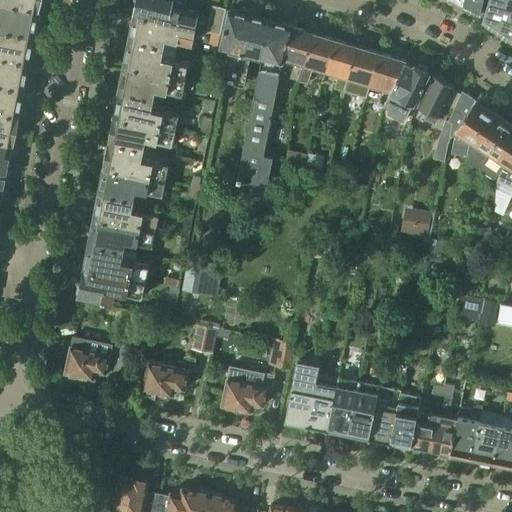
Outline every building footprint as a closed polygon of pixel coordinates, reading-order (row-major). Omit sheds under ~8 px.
[(33,20),(36,7),(0,0),(0,27),(31,33),(31,31),(34,30),(35,23),(33,20)] [(207,30),(222,33),(227,7),(214,4),(212,15),(200,13),(200,11),(185,8),(187,0),(137,0),(136,12),(137,12),(195,27),(207,30)] [(465,0),(463,7),(480,15),(484,0),(465,0)] [(507,0),(488,0),(483,18),(499,28),(507,0)] [(511,0),(507,0),(499,28),(511,36),(511,0)] [(252,52),(263,54),(270,18),(259,15),(260,11),(242,6),(241,11),(232,8),(224,45),(234,47),(228,79),(246,82),(252,52)] [(132,37),(132,38),(166,46),(168,36),(192,42),(195,27),(137,12),(134,25),(131,27),(129,34),(132,37)] [(287,23),(270,18),(263,54),(244,147),(240,177),(260,180),(258,193),(268,195),(274,156),(265,154),(277,100),(276,100),(281,71),(284,57),(287,46),(292,25),(293,24),(287,23)] [(300,78),(315,32),(292,25),(287,46),(284,57),(295,61),(291,75),(300,78)] [(31,33),(0,27),(0,55),(26,60),(28,47),(31,45),(32,38),(31,35),(31,33)] [(222,33),(207,30),(205,42),(219,45),(222,33)] [(327,71),(336,39),(315,32),(300,78),(309,81),(314,67),(327,71)] [(164,55),(166,46),(132,38),(131,39),(128,41),(127,48),(129,51),(127,63),(188,77),(190,62),(164,55)] [(345,88),(358,46),(336,39),(327,71),(339,75),(336,85),(341,87),(345,88)] [(367,95),(371,84),(380,53),(358,46),(345,88),(367,95)] [(371,84),(393,91),(406,62),(406,61),(380,53),(371,84)] [(0,82),(20,87),(21,85),(24,83),(25,75),(23,72),(26,60),(0,55),(0,82)] [(417,67),(406,62),(393,91),(386,105),(396,109),(403,96),(417,102),(430,73),(426,71),(427,68),(419,64),(417,67)] [(122,88),(156,96),(158,87),(184,93),(188,77),(127,63),(124,76),(121,78),(119,85),(122,87),(122,88)] [(219,85),(221,75),(209,73),(207,83),(219,85)] [(434,74),(419,104),(429,110),(425,117),(436,122),(456,85),(445,79),(444,77),(440,74),(437,75),(434,74)] [(20,87),(0,82),(0,110),(15,113),(18,100),(21,99),(22,92),(20,89),(20,87)] [(117,114),(178,128),(181,112),(154,106),(156,96),(122,88),(121,90),(118,92),(116,99),(119,102),(117,114)] [(453,121),(453,123),(451,134),(455,135),(452,152),(467,154),(470,137),(491,107),(490,107),(489,102),(483,98),(478,99),(463,89),(449,120),(453,121)] [(203,109),(214,111),(216,100),(205,98),(203,109)] [(495,178),(500,170),(511,152),(511,121),(491,107),(470,137),(467,154),(466,160),(486,168),(486,172),(495,178)] [(13,124),(15,113),(0,110),(0,137),(10,139),(10,138),(14,136),(15,128),(13,124)] [(110,138),(110,139),(146,148),(148,138),(174,143),(178,128),(117,114),(115,113),(113,125),(109,127),(108,135),(110,138)] [(201,134),(210,135),(213,119),(213,118),(203,116),(200,134),(201,134)] [(450,142),(451,134),(453,123),(453,121),(449,120),(446,119),(439,137),(434,156),(445,159),(448,141),(450,142)] [(207,150),(210,135),(201,134),(198,151),(206,153),(207,150)] [(0,160),(6,161),(7,155),(11,152),(12,145),(10,141),(10,139),(0,137),(0,160)] [(105,165),(107,165),(167,179),(171,163),(144,157),(146,148),(110,139),(110,140),(106,142),(105,149),(108,153),(105,165)] [(511,152),(500,170),(498,179),(511,184),(511,152)] [(308,164),(321,167),(323,156),(310,153),(308,164)] [(102,190),(102,191),(136,199),(138,188),(164,194),(167,179),(107,165),(105,176),(100,179),(99,186),(102,190)] [(202,176),(193,175),(191,185),(200,187),(202,176)] [(191,185),(189,196),(198,197),(200,187),(191,185)] [(134,208),(136,199),(102,191),(101,192),(97,194),(96,202),(99,205),(97,216),(157,229),(161,214),(134,208)] [(432,211),(416,208),(414,218),(404,217),(402,230),(427,234),(432,211)] [(181,236),(190,238),(195,212),(186,210),(181,236)] [(92,242),(126,249),(128,239),(154,245),(157,229),(97,216),(94,227),(91,230),(89,237),(92,241),(92,242)] [(316,235),(314,249),(326,251),(329,237),(316,235)] [(190,238),(181,236),(179,246),(188,247),(190,238)] [(444,240),(431,237),(428,253),(441,256),(444,240)] [(87,267),(147,280),(151,264),(124,258),(126,249),(92,242),(91,243),(88,245),(86,253),(89,256),(87,267)] [(357,265),(361,245),(344,242),(341,262),(357,265)] [(214,261),(205,260),(207,251),(193,248),(186,287),(209,291),(214,261)] [(383,265),(385,250),(374,248),(371,263),(383,265)] [(387,248),(384,266),(401,269),(405,252),(387,248)] [(80,293),(116,300),(118,290),(144,296),(147,280),(87,267),(85,267),(83,277),(79,280),(77,288),(80,292),(80,293)] [(181,279),(173,277),(171,285),(174,286),(180,287),(181,279)] [(169,296),(178,297),(180,287),(174,286),(171,285),(169,296)] [(437,288),(424,286),(422,297),(435,300),(437,288)] [(459,313),(480,317),(484,298),(463,293),(459,313)] [(500,302),(487,300),(483,321),(495,323),(500,302)] [(499,317),(511,319),(511,303),(502,301),(499,317)] [(137,312),(98,304),(97,311),(116,315),(115,317),(135,321),(137,312)] [(144,337),(156,332),(151,320),(139,325),(144,337)] [(213,352),(218,328),(198,324),(192,348),(213,352)] [(96,377),(97,370),(126,376),(133,344),(112,339),(112,342),(73,334),(66,371),(96,377)] [(297,342),(281,338),(276,361),(293,364),(297,342)] [(287,417),(308,422),(318,375),(324,347),(317,346),(314,360),(300,358),(295,382),(287,417)] [(185,355),(184,361),(179,360),(177,365),(150,360),(144,387),(174,394),(176,386),(186,388),(190,370),(194,370),(196,357),(185,355)] [(229,376),(223,404),(253,410),(254,403),(264,405),(269,385),(271,385),(273,375),(231,366),(229,376)] [(420,409),(413,443),(433,447),(446,383),(449,368),(441,366),(438,381),(435,381),(429,407),(432,407),(432,411),(420,409)] [(318,375),(308,422),(330,426),(337,391),(339,379),(318,375)] [(330,426),(349,430),(360,379),(340,375),(339,379),(337,391),(330,426)] [(382,383),(360,379),(349,430),(371,435),(378,399),(382,383)] [(378,399),(371,435),(393,439),(403,391),(404,388),(382,383),(378,399)] [(456,386),(446,383),(433,447),(453,451),(460,417),(449,415),(450,411),(451,411),(456,386)] [(393,439),(413,443),(420,409),(423,395),(403,391),(393,439)] [(460,416),(460,417),(453,451),(473,455),(480,420),(483,409),(484,404),(478,403),(472,407),(470,418),(460,416)] [(480,420),(473,455),(494,460),(503,415),(503,414),(483,409),(480,420)] [(494,460),(511,463),(511,417),(503,415),(494,460)] [(122,455),(103,452),(101,466),(119,470),(122,455)] [(127,511),(143,511),(148,490),(150,479),(147,478),(146,475),(139,474),(136,476),(121,473),(116,498),(127,511)] [(154,511),(168,511),(169,511),(174,511),(206,511),(211,491),(183,485),(181,492),(171,489),(170,494),(159,492),(154,511)] [(239,497),(211,491),(206,511),(258,511),(260,508),(237,503),(239,497)]
